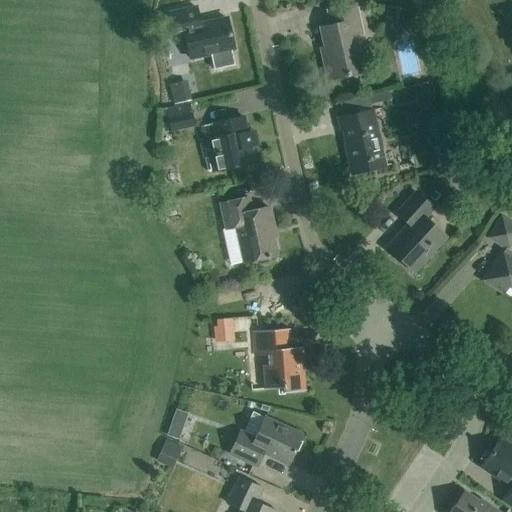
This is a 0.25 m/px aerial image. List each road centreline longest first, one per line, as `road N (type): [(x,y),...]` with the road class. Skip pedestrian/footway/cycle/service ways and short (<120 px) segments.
road 1 (residential): [(256,0),(306,232),(324,263),(376,315)]
road 2 (residential): [(422,511),(474,424),(475,402),(376,315)]
road 3 (residential): [(376,315),(355,437),(322,511)]
